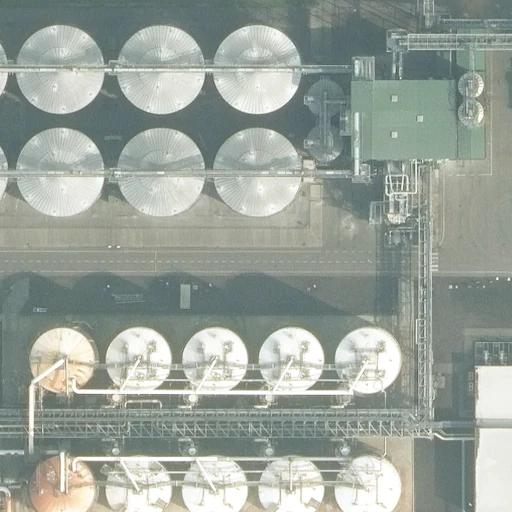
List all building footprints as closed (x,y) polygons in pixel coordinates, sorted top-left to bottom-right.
[(301,77),(301,69),(301,60),(298,53),(294,45),(289,39),(283,33),(276,29),(268,27),(260,25),(252,26),(244,28),(236,31),(230,36),(224,42),(220,49),(217,56),(215,64),(215,73),(217,81),(220,88),(224,95),(230,101),(236,106),(244,109),(252,111),(260,112),(268,111),(276,108),(283,104),(289,98),(294,92),(298,85),(301,77)] [(102,77),(102,69),(102,61),(99,53),(96,46),(91,39),(84,34),(77,30),(69,27),(61,26),(53,26),(45,28),(38,32),(31,36),(25,42),(21,49),(18,57),(16,65),(16,73),(18,81),(21,89),(25,96),(31,102),(38,106),(45,110),(53,112),(61,112),(69,111),(77,108),(84,104),(91,99),(96,92),(99,85),(102,77)] [(202,77),(203,69),(202,61),(200,53),(196,46),(191,39),(185,34),(178,30),(170,27),(162,26),(154,26),(146,28),(138,32),(132,36),(126,42),(121,49),(118,57),(117,65),(117,73),(118,81),(121,89),(126,96),(132,102),(138,106),(146,110),(154,112),(162,112),(170,111),(178,108),(185,104),(191,99),(196,92),(200,85),(202,77)] [(421,47),(422,33),(408,32),(407,46),(421,47)] [(487,165),(487,33),(459,33),(459,86),(459,165),(487,165)] [(7,77),(8,69),(7,61),(5,53),(1,46),(0,44),(0,94),(1,93),(5,85),(7,77)] [(459,82),(459,58),(440,58),(440,82),(459,82)] [(459,165),(459,86),(374,85),(374,114),(355,114),(355,164),(459,165)] [(203,180),(204,172),(203,164),(201,156),(197,149),(192,142),(186,137),(179,133),(171,130),(163,129),(155,129),(147,131),(139,135),(133,139),(127,145),(122,152),(119,160),(118,168),(118,176),(119,184),(122,192),(127,199),(133,205),(139,209),(147,213),(155,215),(163,215),(171,214),(179,211),(186,207),(192,202),(197,195),(201,188),(203,180)] [(102,181),(103,173),(102,165),(100,157),(96,149),(91,143),(85,138),(78,133),(70,131),(62,130),(54,130),(46,132),(38,135),(32,140),(26,146),(22,153),(18,161),(17,169),(17,177),(18,185),(22,192),(26,199),(32,205),(38,210),(46,213),(54,215),(62,216),(70,215),(78,212),(85,208),(91,202),(96,196),(100,189),(102,181)] [(301,181),(301,173),(301,164),(298,157),(295,149),(289,143),(283,137),(276,133),(268,131),(260,130),(252,130),(244,132),(237,135),(230,140),(224,146),(220,153),(217,160),(215,168),(215,177),(217,185),(220,192),(224,199),(230,205),(237,210),(244,213),(252,215),(260,216),(268,215),(276,212),(283,208),(289,202),(295,196),(298,189),(301,181)] [(180,359),(180,353),(180,346),(178,340),(175,334),(171,330),(166,325),(161,322),(155,320),(148,319),(142,320),(136,321),(130,324),(125,327),(121,332),(117,337),(115,343),(114,349),(114,356),(115,362),(117,368),(121,373),(125,378),(130,381),(136,384),(142,385),(148,386),(155,385),(161,383),(166,380),(171,375),(175,371),(178,365),(180,359)] [(332,359),(333,353),(332,346),(330,340),(328,335),(324,330),(319,325),(313,322),(307,320),(301,319),(295,320),(289,321),(283,324),(278,327),(273,332),(270,337),(267,343),(266,349),(266,356),(267,362),(270,368),(273,373),(278,378),(283,381),(289,384),(295,386),(301,386),(307,385),(313,383),(319,380),(324,376),(328,371),(330,365),(332,359)] [(409,359),(410,352),(409,346),(407,340),(404,334),(401,329),(396,325),(390,322),(384,320),(378,319),(372,319),(365,321),(360,323),(355,327),(350,332),(347,337),(344,343),(343,349),(343,355),(344,362),(347,367),(350,373),(354,377),(360,381),(365,384),(372,385),(378,385),(384,385),(390,383),(396,379),(401,375),(404,370),(407,365),(409,359)] [(104,359),(105,353),(104,347),(102,341),(99,335),(95,330),(91,326),(85,323),(79,321),(73,320),(66,320),(60,322),(54,324),(49,328),(45,332),(41,338),(39,344),(38,350),(38,356),(39,362),(41,368),(45,374),(49,378),(54,382),(60,385),(66,386),(73,386),(79,385),(85,383),(91,380),(95,376),(99,371),(102,365),(104,359)] [(256,359),(256,353),(256,347),(254,340),(251,335),(247,330),(242,326),(237,323),(231,320),(225,320),(218,320),(212,321),(206,324),(201,328),(197,332),(193,338),(191,343),(190,350),(190,356),(191,362),(193,368),(197,373),(201,378),(206,382),(212,384),(218,386),(225,386),(231,385),(237,383),(242,380),(247,376),(251,371),(254,365),(256,359)] [(511,511),(511,372),(476,373),(475,511),(511,511)] [(409,487),(410,481),(409,474),(407,468),(404,463),(400,458),(396,454),(390,450),(384,448),(378,447),(371,448),(365,449),(359,452),(354,456),(350,460),(346,465),(344,471),(343,478),(343,484),(344,490),(346,496),(350,501),(354,506),(359,510),(364,511),(387,511),(390,511),(396,508),(400,504),(404,499),(407,493),(409,487)] [(104,488),(104,482),(104,475),(102,469),(99,464),(95,459),(90,454),(85,451),(79,449),(73,448),(66,449),(60,450),(54,453),(49,456),(45,461),(41,466),(39,472),(38,478),(38,485),(39,491),(41,497),(45,502),(49,507),(54,510),(57,511),(84,511),(85,511),(90,509),(95,505),(99,500),(102,494),(104,488)] [(179,487),(180,481),(179,475),(178,469),(175,463),(171,458),(166,454),(160,451),(154,449),(148,448),(142,448),(136,450),(130,452),(125,456),(120,460),(117,466),(115,472),(113,478),(113,484),(115,490),(117,496),(120,502),(125,506),(130,510),(134,511),(158,511),(161,511),(166,508),(171,504),(175,499),(178,493),(179,487)] [(256,488),(256,481),(256,475),(254,469),(251,463),(247,458),(242,454),(237,451),(231,449),(224,448),(218,448),(212,450),(206,453),(201,456),(197,461),(193,466),(191,472),(190,478),(190,485),(191,491),(193,497),(197,502),(201,507),(206,510),(209,511),(235,511),(237,511),(242,509),(247,504),(251,499),(254,494),(256,488)] [(332,487),(333,481),(332,475),(330,469),(327,463),(323,458),(319,454),(313,451),(307,449),(301,448),(294,448),(288,450),(283,452),(277,456),(273,461),(270,466),(267,472),(266,478),(266,484),(267,491),(270,496),(273,502),(277,506),(283,510),(287,511),(311,511),(313,511),(319,508),(323,504),(327,499),(330,494),(332,487)]
